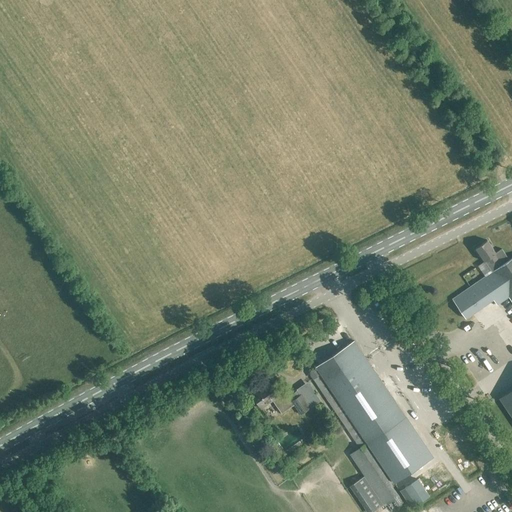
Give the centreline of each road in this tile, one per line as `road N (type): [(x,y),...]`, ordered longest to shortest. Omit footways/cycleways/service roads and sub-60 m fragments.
road 1 (unclassified): [(0,467),(511,205)]
road 2 (primary): [(511,184),(0,445)]
road 3 (track): [(379,270),(511,466)]
